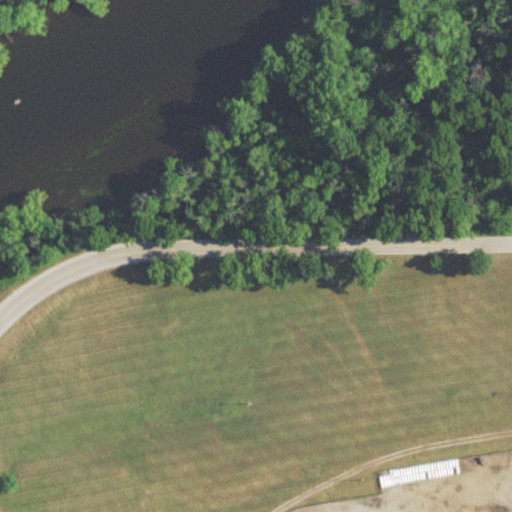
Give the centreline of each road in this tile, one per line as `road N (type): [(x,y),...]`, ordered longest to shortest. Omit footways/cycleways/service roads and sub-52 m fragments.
road 1 (residential): [(0,321),(61,276),(135,252),(511,245)]
road 2 (residential): [(268,511),(355,466),(410,450)]
